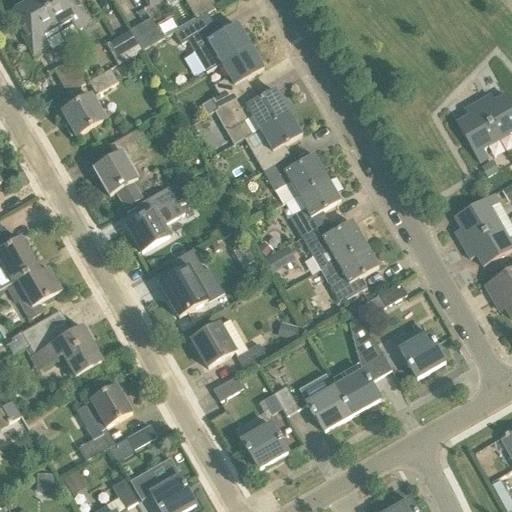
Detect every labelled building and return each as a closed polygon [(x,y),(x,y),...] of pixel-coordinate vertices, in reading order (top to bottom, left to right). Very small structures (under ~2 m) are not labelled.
[(59,32),(40,0),(37,0),(27,6),(29,8),(14,16),(29,42),(27,43),(35,57),(50,48),(47,43),(60,34),(59,32)] [(74,0),(40,0),(59,32),(72,24),(77,32),(92,23),(84,10),(81,11),(74,0)] [(146,0),(152,9),(166,0),(146,0)] [(185,0),(198,22),(204,18),(218,10),(212,0),(185,0)] [(252,50),(239,27),(216,40),(204,18),(198,22),(175,35),(182,48),(189,44),(207,76),(223,67),(222,67),(252,50)] [(129,33),(141,54),(164,41),(152,21),(129,33)] [(119,67),(141,54),(129,33),(107,46),(119,67)] [(219,113),(248,96),(242,85),(265,72),(252,50),(222,67),(223,67),(230,79),(214,88),(220,98),(213,102),(219,113)] [(75,60),(54,72),(69,97),(89,85),(75,60)] [(111,72),(89,85),(97,97),(119,85),(111,72)] [(260,133),(290,116),(277,93),(254,106),(248,96),(219,113),(216,114),(235,147),(260,133)] [(478,105),(500,142),(511,134),(511,106),(506,97),(495,103),(491,97),(478,105)] [(93,98),(63,116),(77,140),(107,123),(93,98)] [(478,105),(465,113),(468,119),(457,126),(480,165),(488,160),(483,152),(500,142),(478,105)] [(286,161),(280,151),(303,138),(290,116),(260,133),(268,146),(253,155),(264,174),(286,161)] [(134,185),(138,183),(130,168),(146,159),(141,151),(150,146),(141,130),(110,149),(116,161),(95,173),(110,199),(118,195),(126,210),(143,200),(134,185)] [(291,186),(298,199),(328,182),(315,159),(292,172),(286,161),(264,174),(275,195),(291,186)] [(488,180),(500,173),(493,162),(482,168),(488,180)] [(303,241),(325,228),(319,217),(341,204),(328,182),(298,199),(306,212),(291,221),(303,241)] [(511,200),(511,185),(506,190),(502,192),(508,203),(511,200)] [(171,241),(163,228),(185,216),(179,204),(170,190),(145,204),(152,216),(128,230),(143,255),(171,241)] [(495,197),(455,220),(462,231),(456,235),(463,248),(509,222),(495,197)] [(463,248),(471,262),(477,258),(484,269),(511,253),(511,226),(509,222),(463,248)] [(13,286),(39,271),(23,242),(16,246),(8,233),(6,234),(0,224),(0,268),(2,267),(13,286)] [(366,248),(353,225),(331,238),(325,228),(303,241),(314,261),(321,273),(366,248)] [(266,258),(273,252),(265,243),(258,250),(266,258)] [(379,270),(366,248),(321,273),(329,286),(340,306),(363,294),(357,283),(379,270)] [(273,274),(297,262),(290,249),(267,262),(273,274)] [(194,280),(205,274),(193,253),(172,265),(179,277),(161,288),(180,321),(208,304),(194,280)] [(63,294),(50,271),(42,276),(39,271),(13,286),(7,289),(16,305),(19,303),(29,322),(44,314),(40,307),(63,294)] [(511,273),(487,289),(501,313),(507,310),(511,319),(511,273)] [(408,298),(401,286),(358,310),(364,321),(408,298)] [(22,335),(29,348),(69,326),(61,313),(22,335)] [(353,326),(362,320),(358,313),(349,318),(353,326)] [(311,319),(302,324),(310,337),(319,332),(311,319)] [(336,390),(353,419),(381,403),(371,386),(392,374),(362,320),(353,326),(350,327),(361,369),(364,374),(336,390)] [(278,338),(297,343),(300,329),(282,325),(278,338)] [(74,336),(69,327),(29,348),(42,370),(63,359),(75,381),(103,365),(84,331),(74,336)] [(235,355),(220,328),(193,344),(208,370),(235,355)] [(13,357),(29,348),(22,335),(12,341),(13,343),(8,347),(13,357)] [(446,366),(436,348),(437,348),(430,336),(402,353),(418,382),(446,366)] [(260,347),(237,359),(246,374),(268,362),(260,347)] [(237,379),(231,383),(214,393),(221,405),(244,392),(237,379)] [(118,390),(92,405),(78,413),(94,442),(79,451),(81,454),(86,462),(87,464),(111,450),(102,434),(133,417),(118,390)] [(287,390),(275,397),(288,420),(299,413),(287,390)] [(353,419),(336,390),(307,406),(314,418),(315,418),(326,435),(353,419)] [(13,404),(2,410),(11,426),(22,420),(13,404)] [(288,456),(272,427),(242,444),(249,456),(250,455),(260,473),(288,456)] [(158,440),(153,433),(151,428),(128,441),(135,453),(158,440)] [(511,436),(510,438),(509,436),(505,439),(506,440),(503,442),(502,441),(501,442),(511,460),(511,436)] [(78,473),(64,482),(74,497),(88,489),(78,473)] [(54,476),(38,476),(37,494),(54,494),(54,476)] [(187,492),(188,491),(181,479),(152,496),(160,511),(191,511),(197,509),(187,492)] [(120,501),(126,511),(125,511),(138,505),(126,482),(113,489),(120,501)] [(415,511),(411,503),(395,511),(415,511)]
